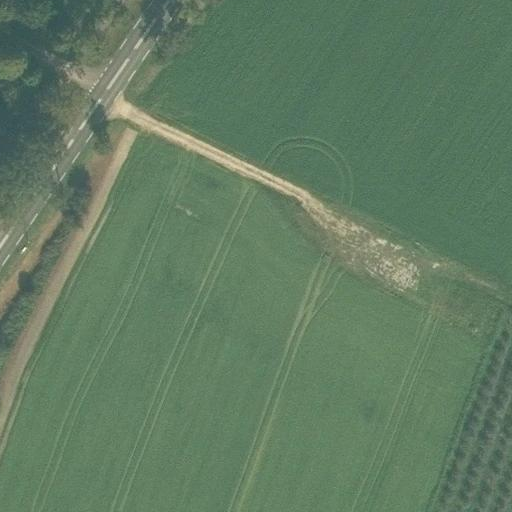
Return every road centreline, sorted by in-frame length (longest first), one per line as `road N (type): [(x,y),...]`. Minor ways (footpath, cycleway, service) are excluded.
road 1 (track): [(511,303),(125,112),(104,94)]
road 2 (primary): [(0,245),(168,0)]
road 3 (track): [(0,32),(104,94)]
